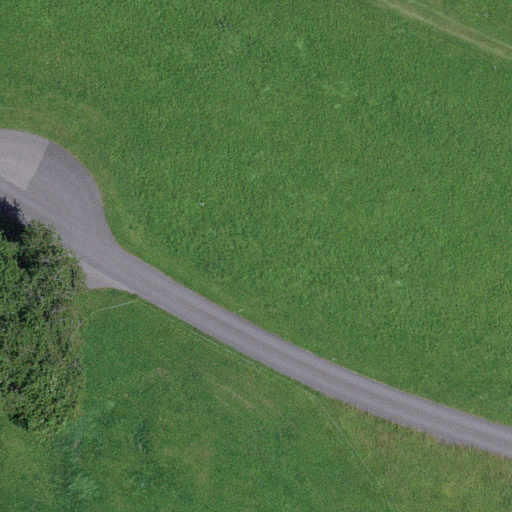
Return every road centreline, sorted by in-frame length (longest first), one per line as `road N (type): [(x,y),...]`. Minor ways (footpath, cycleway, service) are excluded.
road 1 (unclassified): [(121,267),(325,383),(511,447)]
road 2 (unclassified): [(0,193),(121,267)]
road 3 (unclassified): [(0,290),(121,267)]
